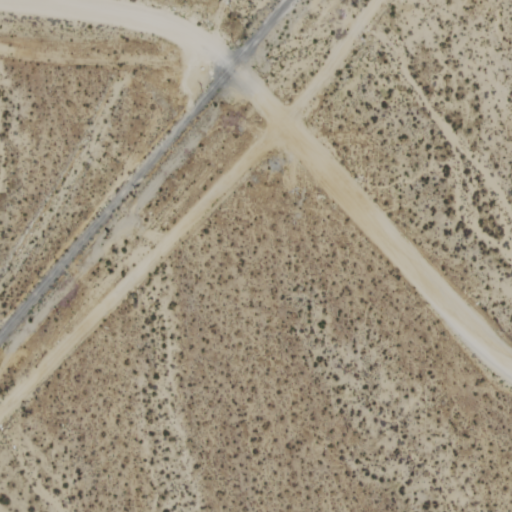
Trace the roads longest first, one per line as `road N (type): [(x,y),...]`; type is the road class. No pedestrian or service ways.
road 1 (track): [(0,408),(283,124),(377,0)]
road 2 (track): [(205,47),(511,368)]
road 3 (track): [(0,1),(145,20),(205,47)]
